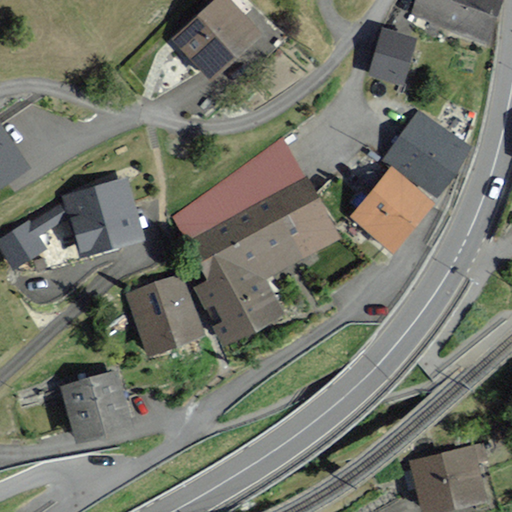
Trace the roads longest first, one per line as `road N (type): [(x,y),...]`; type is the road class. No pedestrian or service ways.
road 1 (secondary): [(511,85),(475,218),(407,330),(294,437),(173,511)]
road 2 (residential): [(386,0),(309,84),(254,120),(227,127),(176,124),(30,85),(0,91)]
road 3 (residential): [(63,511),(194,422),(54,449)]
